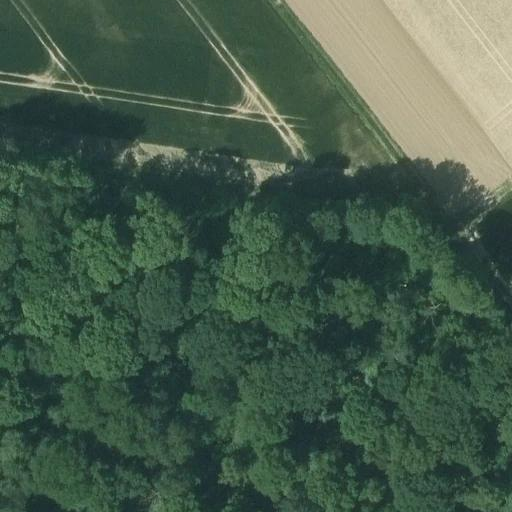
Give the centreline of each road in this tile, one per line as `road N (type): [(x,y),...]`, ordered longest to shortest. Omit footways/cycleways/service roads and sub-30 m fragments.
road 1 (track): [(445,216),(370,219),(0,171)]
road 2 (track): [(511,302),(279,0)]
